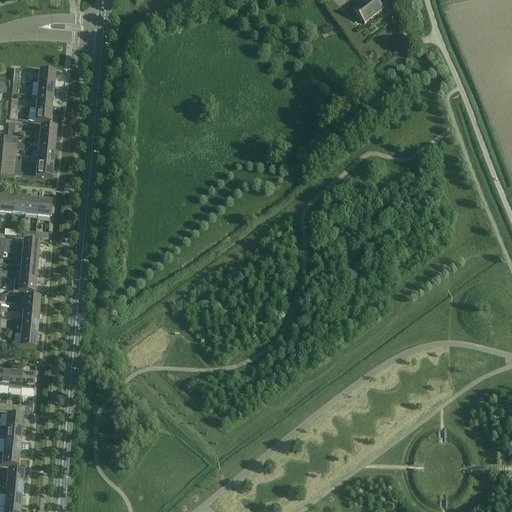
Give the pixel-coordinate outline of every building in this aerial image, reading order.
[(375,0),(365,0),(353,10),(364,25),(383,10),(375,0)] [(37,85),(53,86),(55,73),(38,72),(39,72),(37,85)] [(52,99),(53,86),(37,85),(36,97),(52,99)] [(36,97),(35,110),(51,112),(52,99),(36,97)] [(50,124),(51,112),(35,110),(34,122),(34,123),(50,125),(50,124)] [(40,128),(39,140),(55,142),(56,129),(40,127),(39,128),(40,128)] [(39,140),(37,153),(54,154),(55,142),(39,140)] [(52,167),(54,154),(37,153),(36,165),(52,167)] [(51,179),(52,167),(36,165),(35,178),(51,180),(52,179),(51,179)] [(0,175),(14,176),(14,170),(0,168),(0,169),(0,175)] [(0,202),(0,214),(11,215),(13,199),(0,198),(0,202)] [(11,215),(24,217),(26,200),(13,199),(11,215)] [(24,217),(37,218),(38,202),(26,200),(24,217)] [(50,203),(38,202),(37,218),(49,219),(50,219),(51,202),(50,202),(50,203)] [(23,243),(21,255),(37,256),(39,244),(22,242),(22,243),(23,243)] [(21,255),(20,268),(36,269),(37,256),(21,255)] [(20,268),(19,280),(35,281),(36,269),(20,268)] [(35,281),(19,280),(18,293),(17,293),(34,295),(34,294),(35,281)] [(24,298),(22,310),(39,312),(40,299),(23,297),(23,298),(24,298)] [(22,310),(21,323),(37,325),(39,312),(22,310)] [(21,323),(20,336),(36,337),(37,325),(21,323)] [(142,333),(134,339),(136,342),(144,336),(142,333)] [(36,350),(35,350),(36,337),(20,336),(19,348),(18,349),(35,350),(36,350)] [(0,389),(8,390),(9,374),(0,373),(0,389)] [(8,390),(20,391),(22,375),(9,374),(8,390)] [(34,376),(22,375),(20,391),(33,392),(33,393),(35,376),(34,376)] [(6,416),(5,429),(21,430),(22,418),(23,417),(6,416)] [(5,429),(4,441),(20,443),(21,430),(5,429)] [(4,441),(2,454),(18,455),(20,443),(4,441)] [(18,455),(2,454),(1,466),(1,467),(18,468),(17,468),(18,455)] [(6,484),(22,486),(24,473),(7,471),(7,472),(6,484)] [(0,483),(0,488),(5,489),(5,497),(21,498),(22,486),(6,484),(0,483)] [(5,497),(3,509),(20,511),(21,498),(5,497)]
